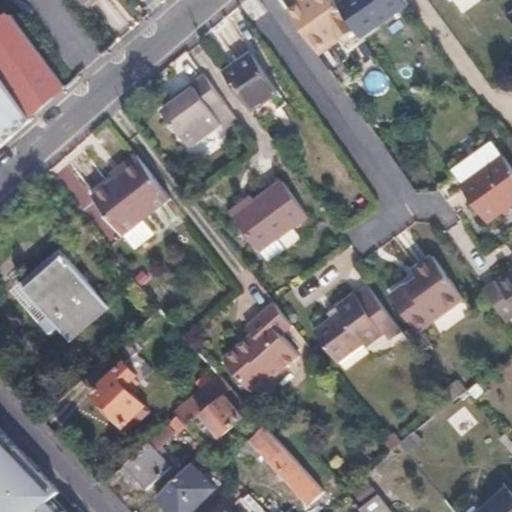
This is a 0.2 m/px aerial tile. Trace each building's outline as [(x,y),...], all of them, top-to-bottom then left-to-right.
[(334,0),(304,0),(290,10),(317,49),(337,36),(344,47),(360,38),(341,10),(334,0)] [(362,41),(410,6),(405,0),(354,0),(341,10),(360,38),(362,41)] [(0,68),(33,117),(68,87),(12,12),(0,19),(0,68)] [(252,54),(226,73),(251,108),(278,90),(252,54)] [(0,146),(33,117),(0,68),(0,146)] [(189,146),(233,114),(205,74),(176,95),(178,100),(164,110),(189,146)] [(511,200),(511,165),(503,153),(462,182),(488,218),(511,200)] [(147,218),(171,200),(140,160),(93,195),(124,236),(147,218)] [(308,216),(282,181),(233,215),(258,251),(308,216)] [(147,218),(124,236),(135,251),(158,233),(147,218)] [(106,307),(56,250),(13,290),(52,333),(58,327),(71,339),(106,307)] [(464,299),(433,255),(413,269),(417,275),(389,296),(416,333),(464,299)] [(511,267),(484,287),(506,318),(511,313),(511,267)] [(366,346),(395,324),(368,286),(357,294),(355,291),(337,305),(341,311),(315,330),(339,363),(364,344),(366,346)] [(283,335),(294,327),(277,304),(248,327),(255,338),(243,347),(239,343),(221,357),(247,391),(266,377),(269,381),(300,357),(283,335)] [(139,373),(118,349),(84,379),(124,423),(147,403),(133,389),(140,381),(136,375),(139,373)] [(224,393),(230,387),(219,373),(176,414),(187,426),(202,413),(224,393)] [(224,393),(202,413),(223,434),(244,415),(224,393)] [(297,462),(264,424),(235,454),(244,461),(258,446),(285,476),(297,462)] [(65,511),(67,511),(68,510),(54,497),(60,490),(0,425),(0,511),(65,511)] [(151,442),(127,464),(149,489),(175,466),(151,442)] [(209,449),(159,495),(174,511),(190,511),(216,488),(200,470),(216,456),(209,449)] [(297,462),(285,476),(309,502),(323,490),(297,462)] [(478,511),(511,511),(511,493),(506,487),(478,511)] [(360,511),(389,511),(378,496),(360,511)]
